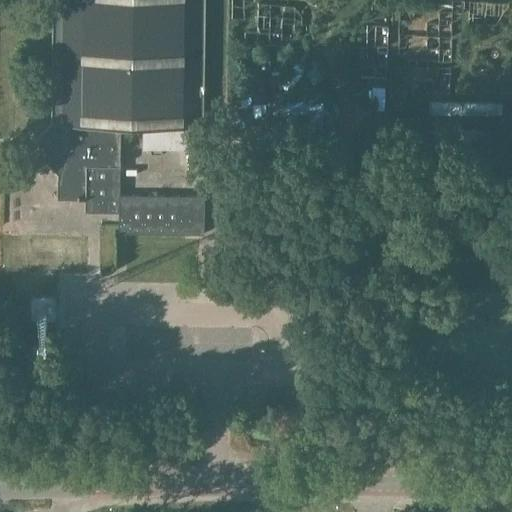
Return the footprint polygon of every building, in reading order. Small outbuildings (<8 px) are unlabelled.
[(204,125),(205,0),(51,0),(50,122),(37,134),(37,153),(57,173),(56,194),(77,195),(77,198),(85,198),(84,211),(118,211),(119,194),(120,124),(204,125)] [(304,104),(304,140),(314,140),(314,104),(304,104)] [(318,104),(318,116),(330,116),(330,104),(318,104)] [(334,104),(334,140),(344,140),(344,104),(334,104)] [(129,232),(183,233),(203,233),(204,191),(202,191),(202,195),(119,194),(118,211),(118,232),(129,232)]
